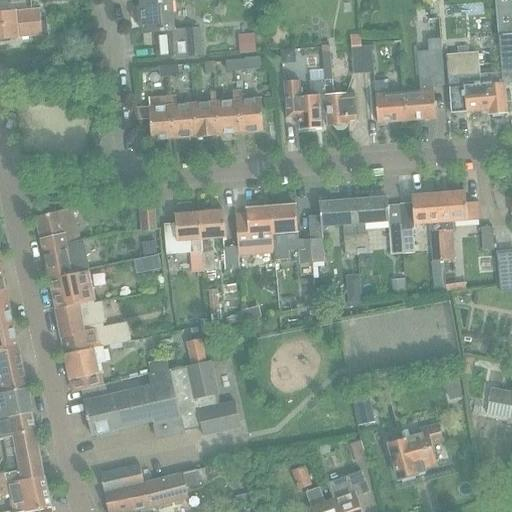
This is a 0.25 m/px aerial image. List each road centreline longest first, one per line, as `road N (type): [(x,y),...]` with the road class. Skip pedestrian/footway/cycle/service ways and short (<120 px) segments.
road 1 (residential): [(126,180),(511,149)]
road 2 (residential): [(6,188),(79,511)]
road 3 (residential): [(126,180),(109,0)]
road 4 (residential): [(6,188),(126,180)]
